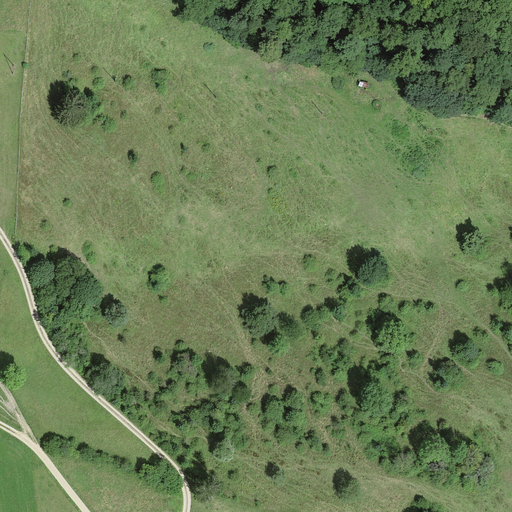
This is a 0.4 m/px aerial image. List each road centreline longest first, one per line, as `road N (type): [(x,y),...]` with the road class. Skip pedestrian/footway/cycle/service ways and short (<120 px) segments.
road 1 (track): [(0,235),(47,346),(175,468),(186,511)]
road 2 (track): [(372,91),(511,124)]
road 3 (track): [(0,426),(36,450),(84,511)]
road 4 (track): [(511,359),(459,303),(439,265)]
